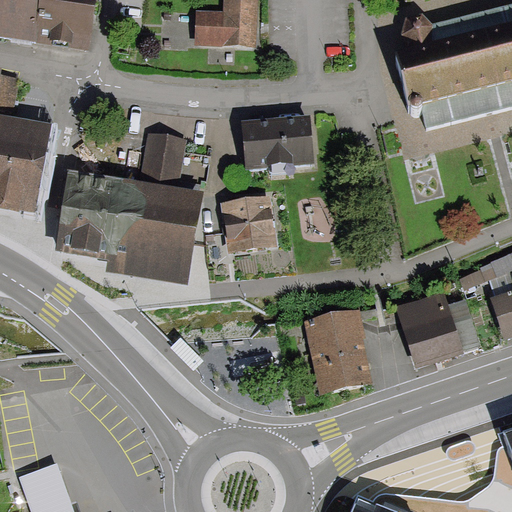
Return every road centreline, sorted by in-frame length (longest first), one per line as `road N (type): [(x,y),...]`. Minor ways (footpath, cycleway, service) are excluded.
road 1 (secondary): [(206,453),(101,340),(0,268)]
road 2 (tertiary): [(511,375),(366,427),(293,466)]
